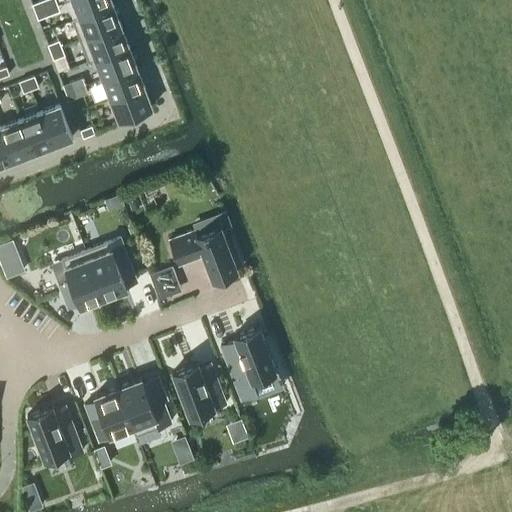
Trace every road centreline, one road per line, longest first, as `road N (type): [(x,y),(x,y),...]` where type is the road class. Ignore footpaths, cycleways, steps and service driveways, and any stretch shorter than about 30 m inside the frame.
road 1 (residential): [(130,0),(168,100),(161,117),(0,176)]
road 2 (residential): [(0,321),(9,366),(58,358),(225,298)]
